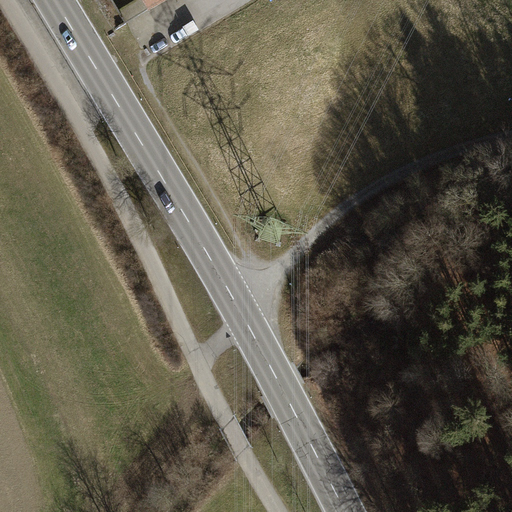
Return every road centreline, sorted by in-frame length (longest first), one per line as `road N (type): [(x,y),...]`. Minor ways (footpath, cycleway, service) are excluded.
road 1 (secondary): [(345,511),(241,311),(54,0)]
road 2 (track): [(511,133),(440,154),(364,192),(241,311)]
road 3 (track): [(118,511),(218,405)]
